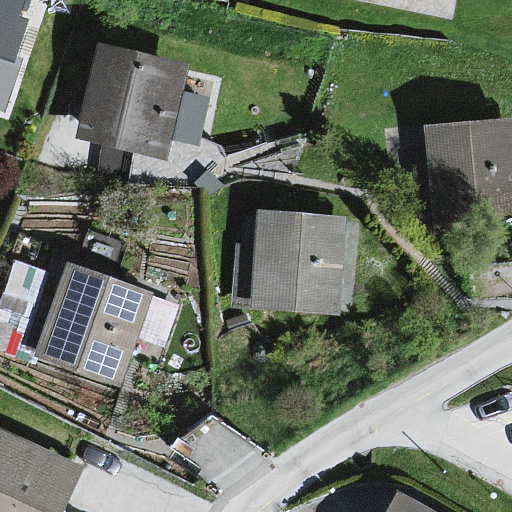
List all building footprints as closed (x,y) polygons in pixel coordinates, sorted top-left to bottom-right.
[(32,1),(27,0),(0,0),(0,107),(2,108),(32,1)] [(328,0),(461,21),(464,0),(328,0)] [(190,71),(83,54),(69,141),(176,158),(190,71)] [(506,129),(409,136),(414,221),(511,214),(506,129)] [(341,220),(244,221),(245,314),(342,313),(341,220)] [(140,294),(48,266),(19,357),(112,386),(140,294)] [(46,511),(61,475),(0,452),(0,511),(46,511)] [(394,511),(367,499),(361,511),(394,511)]
